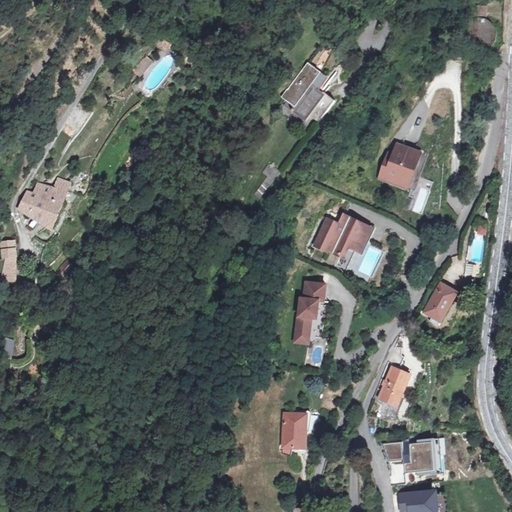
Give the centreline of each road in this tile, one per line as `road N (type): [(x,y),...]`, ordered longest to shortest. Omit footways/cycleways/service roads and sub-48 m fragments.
road 1 (secondary): [(511,134),(486,394),(511,461)]
road 2 (residential): [(393,336),(457,232),(488,154),(501,71),(511,69)]
road 3 (residential): [(312,502),(324,454),(393,336)]
road 4 (residential): [(393,336),(363,428),(380,464),(386,511)]
